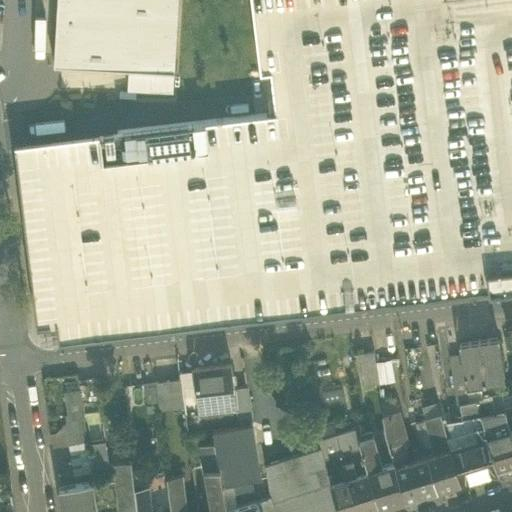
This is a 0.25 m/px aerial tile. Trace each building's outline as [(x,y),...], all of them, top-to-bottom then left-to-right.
[(57,324),(59,343),(489,290),(489,292),(511,289),(511,15),(470,20),(467,0),(251,0),(261,71),(271,70),(280,69),(283,91),(302,88),(304,108),(276,112),(208,120),(117,131),(119,144),(86,148),(91,184),(75,186),(84,266),(33,273),(21,171),(18,171),(37,327),(57,324)] [(142,68),(174,70),(177,0),(57,0),(54,64),(129,68),(142,68)] [(511,0),(467,0),(470,20),(511,15),(511,0)] [(127,88),(141,89),(142,68),(129,68),(127,88)] [(174,70),(142,68),(141,89),(173,91),(174,70)] [(280,69),(271,70),(276,112),(304,108),(302,88),(283,91),(280,69)] [(119,144),(117,131),(14,143),(18,171),(21,171),(33,273),(84,266),(75,186),(91,184),(86,148),(119,144)] [(462,355),(466,385),(468,385),(505,380),(499,339),(490,340),(460,345),(462,355)] [(360,353),(364,384),(379,382),(375,351),(360,353)] [(456,398),(456,404),(459,403),(469,401),(468,385),(466,385),(462,355),(450,357),(454,387),(456,398)] [(197,393),(199,408),(236,404),(234,388),(231,364),(194,369),(194,371),(197,393)] [(180,373),(181,380),(183,395),(197,393),(194,371),(180,373)] [(185,407),(183,395),(181,380),(156,383),(159,405),(159,410),(185,407)] [(147,406),(159,405),(156,383),(144,385),(147,406)] [(236,404),(239,425),(251,423),(253,417),(248,386),(234,388),(236,404)] [(68,391),(76,442),(87,440),(82,407),(79,390),(68,391)] [(493,397),(496,412),(504,410),(503,408),(505,408),(503,395),(493,397)] [(459,403),(462,418),(482,414),(496,412),(493,397),(469,401),(459,403)] [(510,429),(511,428),(511,406),(505,408),(503,408),(504,410),(510,429)] [(386,430),(395,462),(395,464),(409,460),(404,445),(400,446),(399,441),(408,438),(399,409),(383,413),(386,430)] [(496,412),(482,414),(487,436),(510,429),(504,410),(496,412)] [(425,418),(436,452),(450,447),(451,447),(443,421),(440,413),(425,418)] [(451,447),(487,436),(482,414),(462,418),(450,420),(443,421),(451,447)] [(213,430),(215,441),(220,467),(222,479),(259,477),(254,446),(251,423),(239,425),(213,430)] [(331,481),(369,469),(360,439),(359,439),(357,434),(356,429),(319,440),(321,447),(331,481)] [(497,470),(511,465),(511,438),(510,429),(487,436),(497,470)] [(373,435),(360,439),(369,469),(382,465),(373,435)] [(460,481),(497,470),(487,436),(451,447),(450,447),(460,481)] [(76,442),(80,472),(91,470),(87,440),(76,442)] [(205,470),(220,467),(215,441),(201,444),(205,470)] [(265,464),(269,488),(287,483),(291,494),(331,481),(321,447),(265,464)] [(460,481),(450,447),(436,452),(427,454),(436,488),(460,481)] [(395,464),(405,498),(436,488),(427,454),(420,456),(409,460),(395,464)] [(119,511),(137,511),(134,486),(131,458),(114,462),(119,511)] [(405,498),(395,464),(395,462),(382,465),(369,469),(379,506),(405,498)] [(213,511),(227,511),(226,503),(222,479),(220,467),(205,470),(213,511)] [(0,468),(0,483),(10,482),(8,468),(0,468)] [(331,481),(339,511),(359,511),(379,506),(369,469),(331,481)] [(168,476),(172,511),(188,511),(184,474),(168,476)] [(63,511),(97,511),(93,481),(59,486),(63,511)] [(339,511),(331,481),(291,494),(287,483),(269,488),(270,495),(273,495),(278,511),(339,511)] [(0,483),(0,492),(11,491),(10,482),(0,483)] [(152,511),(149,485),(134,486),(137,511),(152,511)] [(0,506),(13,504),(11,491),(0,492),(0,506)] [(270,495),(226,503),(227,511),(278,511),(273,495),(270,495)]
